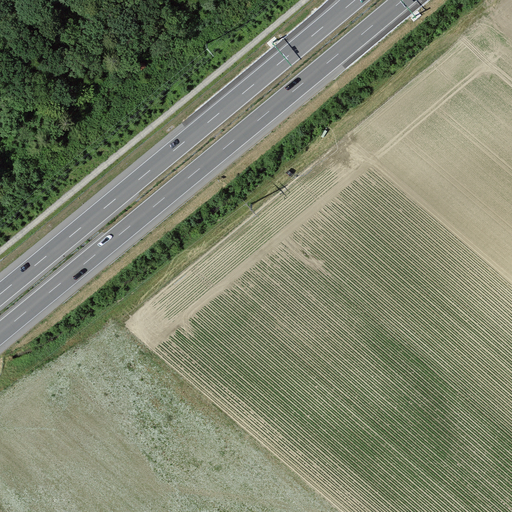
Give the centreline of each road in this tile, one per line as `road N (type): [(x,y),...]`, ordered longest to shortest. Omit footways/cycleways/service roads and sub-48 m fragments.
road 1 (motorway): [(0,333),(403,0)]
road 2 (motorway): [(355,0),(0,294)]
